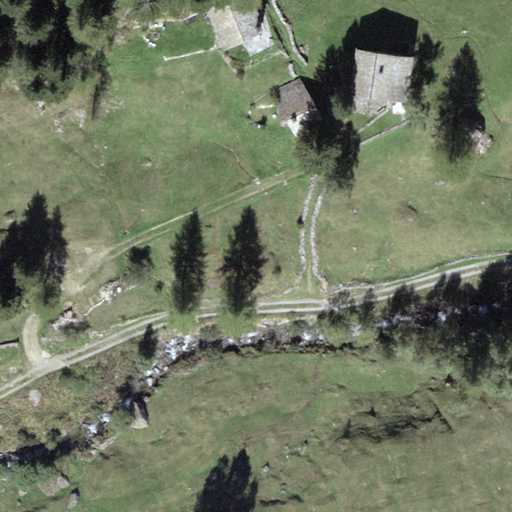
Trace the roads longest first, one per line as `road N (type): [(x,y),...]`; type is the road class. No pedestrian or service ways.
road 1 (track): [(511,260),(57,356),(0,390)]
road 2 (track): [(57,356),(23,333),(39,311),(110,264),(365,141)]
